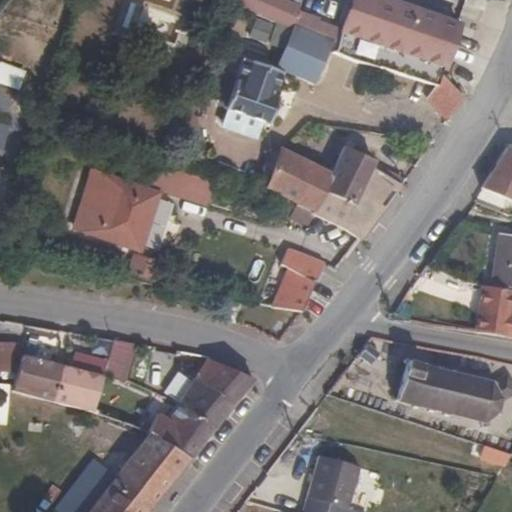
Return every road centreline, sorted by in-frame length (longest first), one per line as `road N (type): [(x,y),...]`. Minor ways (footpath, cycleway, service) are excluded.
road 1 (unclassified): [(343,311),(471,131),(511,53)]
road 2 (tertiary): [(296,372),(189,336),(0,302)]
road 3 (tertiary): [(189,511),(296,372)]
road 4 (residential): [(511,353),(371,326),(343,311)]
